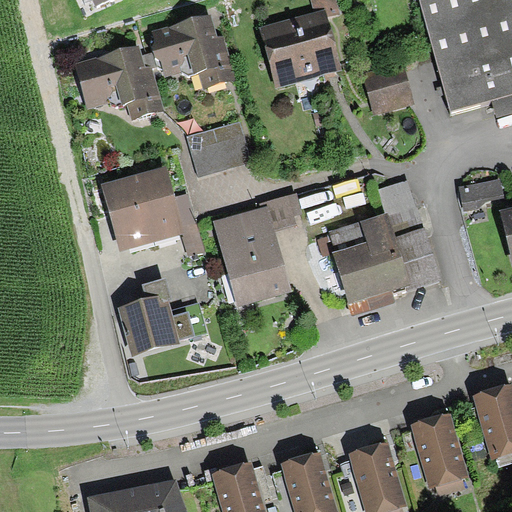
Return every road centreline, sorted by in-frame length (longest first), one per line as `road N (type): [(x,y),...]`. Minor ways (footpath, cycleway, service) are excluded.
road 1 (tertiary): [(511,314),(168,412),(0,431)]
road 2 (track): [(30,0),(124,420)]
